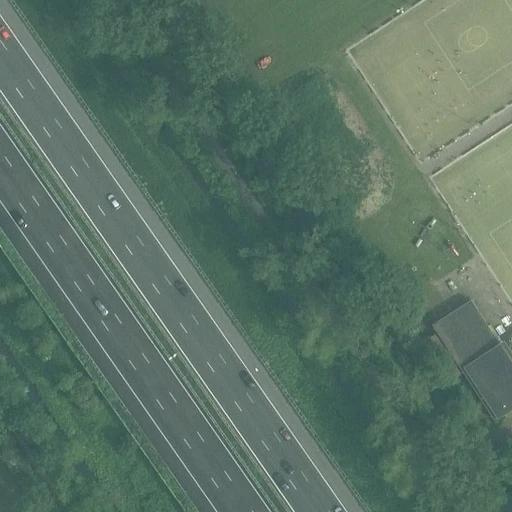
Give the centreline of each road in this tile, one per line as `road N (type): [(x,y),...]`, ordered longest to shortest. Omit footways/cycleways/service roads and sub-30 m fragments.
road 1 (motorway): [(325,511),(0,47)]
road 2 (motorway): [(0,166),(245,511)]
